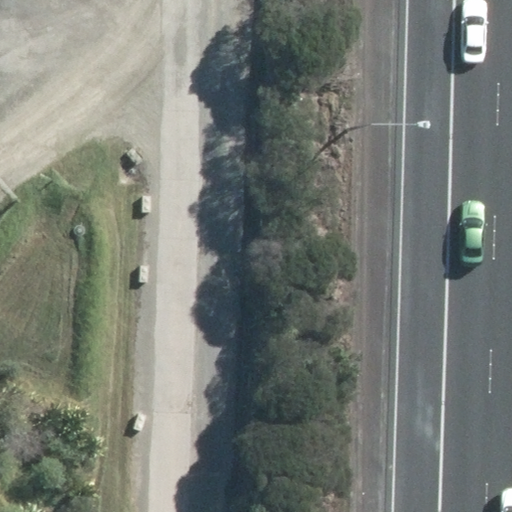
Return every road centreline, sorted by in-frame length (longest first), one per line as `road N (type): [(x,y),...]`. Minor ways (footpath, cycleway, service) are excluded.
road 1 (motorway): [(453,511),(463,0)]
road 2 (unknown): [(161,52),(0,155)]
road 3 (unknown): [(161,52),(0,27)]
